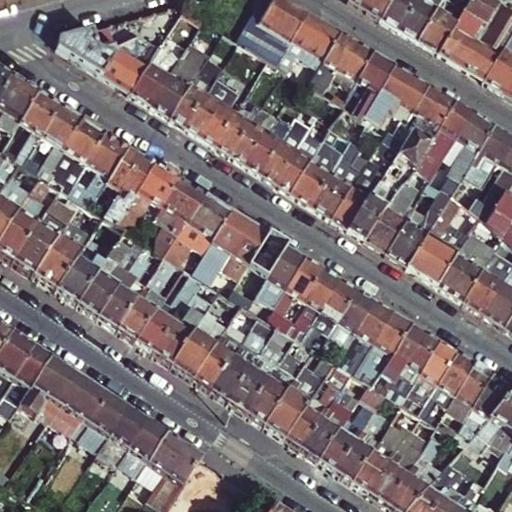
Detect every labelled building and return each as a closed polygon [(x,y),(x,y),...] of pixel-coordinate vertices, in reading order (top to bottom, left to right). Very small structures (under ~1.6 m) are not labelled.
[(309,16),(283,0),(275,0),(259,28),(290,47),(291,44),(309,16)] [(349,0),(347,5),(379,24),(393,0),(349,0)] [(436,12),(416,0),(393,0),(379,24),(414,46),(436,12)] [(447,18),(436,12),(414,46),(436,59),(470,3),(464,0),(460,0),(459,2),(458,1),(447,18)] [(416,0),(436,12),(442,0),(416,0)] [(471,0),(470,3),(436,59),(481,87),(502,53),(511,36),(511,18),(483,0),(471,0)] [(342,35),(309,16),(291,44),(324,65),(342,35)] [(96,52),(91,33),(57,43),(57,54),(100,81),(130,99),(145,75),(159,53),(141,42),(96,52)] [(342,35),(324,65),(313,83),(309,91),(316,95),(321,99),(336,75),(355,86),(374,55),(342,35)] [(145,75),(130,99),(150,112),(169,80),(159,74),(170,56),(160,50),(159,53),(145,75)] [(511,82),(511,59),(502,53),(481,87),(502,99),(511,82)] [(264,55),(260,60),(261,61),(275,70),(279,65),(264,55)] [(396,68),(374,55),(355,86),(348,99),(358,105),(351,117),(360,123),(363,119),(396,68)] [(169,80),(150,112),(170,124),(195,82),(178,65),(169,80)] [(289,71),(279,65),(275,70),(289,78),(309,91),(313,83),(291,69),(289,71)] [(396,68),(363,119),(386,134),(393,138),(400,126),(405,129),(429,88),(396,68)] [(0,98),(12,79),(0,71),(0,98)] [(195,82),(170,124),(185,134),(205,100),(213,88),(198,78),(195,82)] [(39,96),(12,79),(0,98),(0,111),(7,116),(21,124),(39,96)] [(511,82),(502,99),(511,105),(511,82)] [(205,100),(219,109),(229,93),(215,85),(213,88),(205,100)] [(432,90),(429,88),(405,129),(409,131),(411,132),(432,144),(456,104),(432,90)] [(40,143),(61,110),(39,96),(21,124),(18,129),(40,143)] [(205,100),(185,134),(199,143),(219,109),(205,100)] [(349,107),(344,104),(340,111),(343,113),(345,114),(349,107)] [(473,115),(456,104),(432,144),(426,153),(444,164),(456,144),(473,115)] [(249,106),(244,114),(250,118),(255,110),(249,106)] [(219,109),(199,143),(214,152),(235,119),(219,109)] [(63,157),(84,124),(61,110),(40,143),(63,157)] [(250,118),(254,120),(255,121),(260,113),(255,110),(250,118)] [(254,120),(250,118),(244,114),(239,121),(249,128),(254,120)] [(275,122),(265,116),(263,114),(257,125),(269,132),(275,122)] [(494,128),(473,115),(456,144),(463,148),(462,151),(464,152),(439,194),(449,202),(462,182),(467,173),(494,128)] [(7,116),(0,127),(0,129),(13,137),(18,129),(21,124),(7,116)] [(229,161),(249,128),(239,121),(235,119),(214,152),(229,161)] [(289,131),(275,122),(269,132),(283,141),(289,131)] [(106,138),(84,124),(63,157),(56,168),(70,177),(59,195),(64,199),(68,201),(74,191),(87,170),(106,138)] [(265,138),(249,128),(229,161),(244,171),(265,138)] [(511,145),(511,138),(494,128),(467,173),(485,184),(498,168),(511,145)] [(280,147),(295,156),(304,140),(293,133),(289,131),(283,141),(280,147)] [(426,153),(432,144),(411,132),(396,158),(414,174),(426,153)] [(129,152),(106,138),(87,170),(100,178),(87,199),(74,191),(68,201),(71,203),(79,208),(86,212),(89,214),(92,210),(96,204),(105,189),(129,152)] [(265,138),(244,171),(259,180),(280,147),(265,138)] [(390,168),(396,158),(379,145),(374,153),(386,163),(383,168),(388,171),(390,168)] [(511,145),(498,168),(504,172),(491,193),(483,207),(476,215),(470,212),(468,217),(478,226),(485,232),(502,204),(511,188),(511,145)] [(280,147),(259,180),(274,189),(295,156),(280,147)] [(331,178),(310,212),(330,225),(358,179),(347,172),(359,153),(350,147),(331,178)] [(140,159),(129,152),(105,189),(116,196),(140,159)] [(295,156),(274,189),(289,199),(310,165),(295,156)] [(22,172),(28,163),(21,158),(15,167),(18,169),(22,172)] [(377,189),(348,236),(364,246),(393,200),(414,174),(396,158),(390,168),(398,172),(385,194),(377,189)] [(124,218),(154,168),(140,159),(116,196),(113,201),(115,203),(102,223),(116,231),(124,218)] [(0,197),(2,193),(18,169),(15,167),(5,161),(0,169),(0,197)] [(48,188),(52,182),(46,179),(45,173),(28,163),(22,172),(39,183),(48,188)] [(289,199),(310,212),(331,178),(310,165),(289,199)] [(179,183),(154,168),(124,218),(128,221),(132,224),(142,209),(143,203),(161,213),(179,183)] [(504,172),(498,168),(485,184),(483,188),(491,193),(504,172)] [(364,246),(385,259),(400,235),(406,224),(400,221),(424,181),(414,174),(393,200),(364,246)] [(358,179),(330,225),(348,236),(377,189),(359,178),(358,179)] [(449,202),(460,211),(468,217),(470,212),(476,202),(462,194),(467,185),(462,182),(449,202)] [(39,183),(24,207),(0,244),(0,259),(12,268),(46,215),(37,209),(50,189),(48,188),(39,183)] [(154,224),(178,239),(184,229),(186,231),(205,200),(179,183),(161,213),(158,219),(154,224)] [(0,244),(24,207),(2,193),(0,197),(0,244)] [(46,215),(12,268),(33,281),(75,213),(79,208),(71,203),(64,215),(57,210),(64,199),(59,195),(46,215)] [(184,229),(178,239),(166,256),(163,261),(178,271),(191,250),(205,259),(231,216),(205,200),(186,231),(184,229)] [(407,273),(437,292),(458,258),(436,245),(439,239),(442,241),(460,211),(449,202),(428,238),(407,273)] [(143,203),(142,209),(158,219),(161,213),(143,203)] [(101,208),(96,204),(92,210),(98,213),(101,208)] [(511,219),(511,210),(502,204),(485,232),(498,242),(511,219)] [(95,218),(98,213),(92,210),(89,214),(95,218)] [(75,213),(33,281),(56,296),(90,242),(102,223),(95,218),(89,214),(86,212),(83,218),(75,213)] [(268,239),(231,216),(205,259),(192,280),(200,284),(209,291),(216,280),(222,283),(226,277),(240,285),(241,283),(268,239)] [(128,221),(124,218),(116,231),(120,234),(128,221)] [(407,273),(428,238),(406,224),(400,235),(385,259),(407,273)] [(478,226),(458,258),(437,292),(463,308),(483,275),(467,264),(481,241),(489,248),(491,245),(498,250),(502,245),(498,242),(485,232),(478,226)] [(76,310),(98,324),(120,290),(108,282),(112,276),(120,280),(138,251),(143,254),(145,250),(123,236),(104,267),(76,310)] [(287,250),(268,239),(241,283),(249,288),(255,278),(266,285),(287,250)] [(56,296),(76,310),(104,267),(96,262),(103,251),(90,242),(56,296)] [(285,297),(306,263),(287,250),(266,285),(253,306),(247,315),(259,322),(266,326),(272,317),(261,311),(274,290),(285,297)] [(98,324),(116,336),(136,304),(144,291),(136,286),(146,269),(141,266),(144,261),(140,258),(120,290),(98,324)] [(163,261),(158,269),(177,282),(182,273),(178,271),(163,261)] [(323,273),(306,263),(285,297),(272,317),(266,326),(276,332),(283,337),(289,328),(277,321),(281,314),(285,316),(293,302),(302,307),(323,273)] [(319,318),(341,284),(323,273),(302,307),(319,318)] [(483,275),(463,308),(484,321),(504,287),(483,275)] [(155,316),(135,348),(153,359),(200,284),(192,280),(188,277),(168,310),(170,311),(164,321),(155,316)] [(504,287),(484,321),(505,334),(511,321),(511,277),(504,287)] [(209,291),(200,284),(153,359),(171,372),(192,339),(183,334),(190,323),(193,325),(206,304),(213,293),(209,291)] [(337,329),(358,295),(341,284),(319,318),(307,339),(301,348),(312,355),(318,359),(324,350),(325,347),(318,343),(322,337),(329,341),(337,329)] [(136,304),(155,316),(165,300),(146,288),(144,291),(136,304)] [(213,293),(206,304),(212,308),(219,297),(213,293)] [(234,294),(229,303),(240,310),(247,315),(253,306),(234,294)] [(376,306),(358,295),(337,329),(354,340),(376,306)] [(171,372),(192,385),(224,335),(233,322),(240,310),(229,303),(219,297),(212,308),(192,339),(171,372)] [(136,304),(116,336),(135,348),(155,316),(136,304)] [(352,381),(371,350),(393,317),(376,306),(354,340),(341,361),(336,370),(350,379),(352,381)] [(247,315),(240,310),(233,322),(251,334),(259,322),(247,315)] [(377,354),(392,363),(413,329),(393,317),(371,350),(377,354)] [(251,334),(268,344),(276,332),(266,326),(259,322),(251,334)] [(283,337),(294,344),(301,348),(307,339),(289,328),(283,337)] [(405,371),(425,337),(413,329),(392,363),(405,371)] [(0,354),(10,338),(0,331),(0,354)] [(276,332),(268,344),(286,356),(294,344),(283,337),(276,332)] [(210,397),(242,347),(224,335),(192,385),(210,397)] [(440,346),(425,337),(405,371),(385,402),(392,406),(400,411),(421,377),(440,346)] [(0,397),(2,399),(4,396),(32,352),(10,338),(0,354),(0,397)] [(301,348),(294,344),(286,356),(304,367),(312,355),(301,348)] [(421,377),(400,411),(401,412),(410,418),(417,406),(424,410),(436,391),(457,357),(440,346),(421,377)] [(210,397),(227,408),(259,359),(242,347),(210,397)] [(341,361),(324,350),(318,359),(327,365),(332,368),(336,370),(341,361)] [(358,385),(368,370),(377,354),(371,350),(352,381),(357,384),(358,385)] [(49,363),(32,352),(4,396),(21,406),(23,403),(49,363)] [(475,368),(457,357),(436,391),(453,402),(475,368)] [(259,359),(227,408),(245,420),(277,370),(259,359)] [(53,415),(75,380),(49,363),(23,403),(42,415),(49,420),(53,415)] [(263,432),(283,444),(332,368),(327,365),(323,371),(314,365),(299,387),(294,384),(263,432)] [(283,444),(300,456),(350,379),(336,370),(332,368),(283,444)] [(493,379),(475,368),(453,402),(472,413),(493,379)] [(245,420),(263,432),(294,384),(295,382),(277,370),(245,420)] [(367,390),(372,394),(382,379),(368,370),(358,385),(367,390)] [(317,467),(338,435),(347,422),(340,417),(351,399),(349,397),(357,384),(352,381),(350,379),(300,456),(317,467)] [(511,390),(493,379),(472,413),(489,424),(511,396),(511,390)] [(98,395),(75,380),(53,415),(56,417),(53,422),(65,430),(63,434),(71,440),(99,395),(98,395)] [(335,479),(376,414),(384,401),(372,394),(367,390),(358,404),(363,407),(350,427),(353,429),(346,440),(338,435),(317,467),(335,479)] [(125,413),(99,395),(71,440),(98,457),(125,413)] [(511,396),(489,424),(483,430),(473,441),(468,447),(482,457),(494,438),(511,449),(511,447),(511,396)] [(383,419),(392,406),(385,402),(384,401),(376,414),(383,419)] [(383,419),(376,414),(335,479),(351,489),(372,457),(366,453),(386,421),(392,425),(401,412),(400,411),(392,406),(383,419)] [(432,431),(437,424),(439,419),(424,410),(417,422),(418,422),(425,427),(432,431)] [(410,418),(401,412),(392,425),(390,429),(398,434),(387,451),(388,452),(381,463),(372,457),(351,489),(369,500),(407,440),(418,422),(417,422),(410,418)] [(145,425),(125,413),(98,457),(112,466),(115,461),(120,464),(145,425)] [(489,424),(472,413),(467,420),(483,430),(489,424)] [(49,420),(47,424),(63,434),(65,430),(53,422),(56,417),(53,415),(49,420)] [(366,453),(372,457),(390,429),(392,425),(386,421),(366,453)] [(144,469),(164,438),(145,425),(120,464),(125,467),(121,472),(136,482),(144,469)] [(369,500),(385,511),(423,453),(435,433),(434,433),(432,431),(425,427),(414,445),(407,440),(369,500)] [(459,433),(452,444),(464,451),(468,447),(473,441),(459,433)] [(184,451),(164,438),(144,469),(164,482),(184,451)] [(511,447),(511,449),(498,469),(507,475),(511,466),(511,447)] [(179,492),(199,461),(184,451),(164,482),(179,492)] [(423,453),(385,511),(386,511),(410,511),(436,483),(423,474),(432,459),(423,453)] [(450,467),(443,476),(447,478),(454,470),(450,467)] [(437,483),(450,491),(456,484),(463,475),(454,470),(447,478),(443,476),(437,483)] [(463,475),(456,484),(461,487),(467,478),(463,475)] [(476,483),(467,478),(461,487),(456,484),(450,491),(465,500),(473,488),(476,483)] [(410,511),(433,511),(450,491),(437,483),(436,483),(410,511)] [(473,488),(465,500),(455,511),(475,511),(476,511),(479,506),(476,505),(486,489),(481,486),(476,490),(473,488)] [(433,511),(455,511),(465,500),(450,491),(433,511)]
